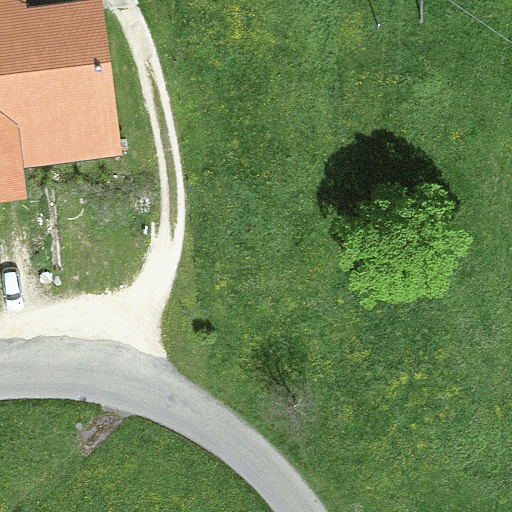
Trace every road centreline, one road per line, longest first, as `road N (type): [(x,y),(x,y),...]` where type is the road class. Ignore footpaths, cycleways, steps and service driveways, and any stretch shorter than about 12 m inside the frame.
road 1 (tertiary): [(0,376),(102,376),(140,385),(233,445),(298,511)]
road 2 (track): [(32,511),(104,439),(140,385)]
